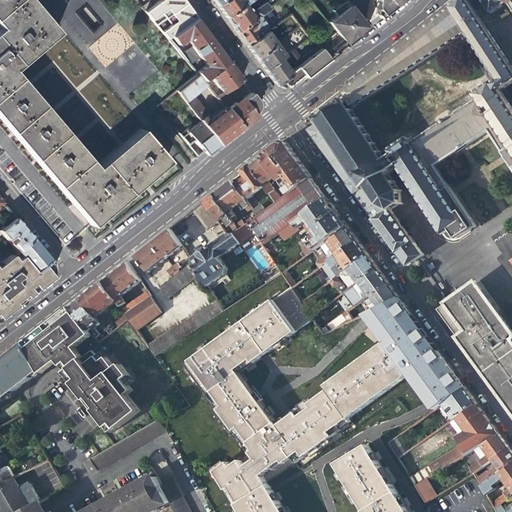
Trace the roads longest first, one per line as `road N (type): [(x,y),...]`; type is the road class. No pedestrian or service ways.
road 1 (residential): [(511,432),(279,113)]
road 2 (tertiary): [(279,113),(74,276)]
road 3 (tertiary): [(424,0),(279,113)]
road 4 (residential): [(279,113),(196,0)]
